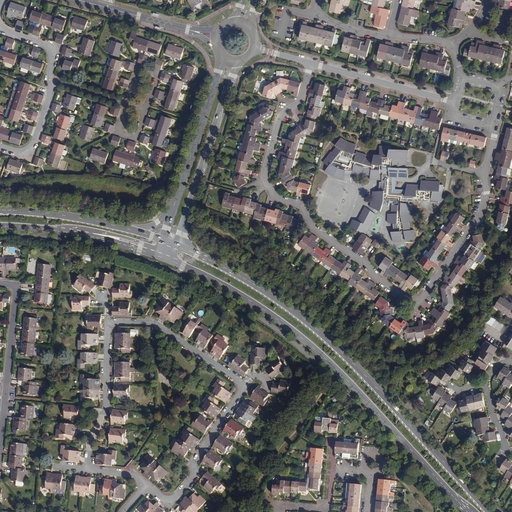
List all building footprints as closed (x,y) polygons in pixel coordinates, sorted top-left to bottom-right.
[(349,0),(332,0),(329,12),(339,14),(342,4),(348,6),(349,0)] [(372,0),(371,6),(382,8),(383,0),(372,0)] [(402,0),(401,6),(411,9),(413,0),(415,0),(419,1),(419,0),(402,0)] [(510,1),(505,0),(493,0),(493,1),(496,1),(498,2),(497,3),(496,3),(495,6),(508,9),(510,1)] [(457,1),(455,9),(464,11),(468,12),(468,9),(467,9),(468,8),(469,8),(472,9),(473,5),(457,1)] [(26,7),(10,2),(7,12),(12,14),(14,15),(22,17),(26,7)] [(382,8),(371,6),(370,13),(375,14),(373,24),(384,27),(388,10),(382,8)] [(417,10),(411,9),(401,6),(397,23),(407,25),(410,16),(415,17),(417,10)] [(451,8),(449,16),(465,20),(466,17),(462,16),(464,11),(455,9),(451,8)] [(40,23),(43,13),(33,10),(30,20),(40,23)] [(52,27),(56,17),(43,13),(40,23),(52,27)] [(87,21),(75,16),(71,27),(75,28),(77,29),(84,31),(87,21)] [(465,20),(449,16),(447,25),(460,28),(460,25),(459,25),(459,23),(461,23),(464,24),(465,20)] [(56,17),(52,27),(62,30),(66,20),(56,17)] [(22,30),(25,22),(18,20),(15,28),(22,30)] [(307,40),(310,28),(305,27),(306,23),(302,22),(298,38),(307,40)] [(310,28),(307,40),(315,42),(319,26),(315,25),(314,29),(310,28)] [(323,45),(326,32),(321,31),(322,27),(319,26),(315,42),(323,45)] [(330,33),(326,32),(323,45),(332,47),(332,43),(334,35),(336,30),(331,29),(330,33)] [(350,53),(354,37),(350,36),(349,40),(344,38),(340,51),(350,53)] [(8,47),(11,38),(8,37),(5,46),(6,46),(5,49),(6,50),(5,51),(2,50),(0,49),(0,60),(4,62),(7,51),(8,47)] [(93,40),(83,37),(78,51),(88,54),(93,40)] [(142,50),(146,52),(149,41),(136,37),(133,47),(140,50),(142,50)] [(354,37),(350,53),(358,55),(361,43),(356,41),(357,38),(354,37)] [(361,42),(361,43),(358,55),(367,58),(371,41),(367,40),(366,44),(366,45),(364,44),(364,43),(361,42)] [(123,44),(112,41),(108,53),(118,57),(119,53),(120,51),(123,44)] [(149,41),(146,52),(149,53),(151,53),(159,56),(162,45),(149,41)] [(476,58),(480,42),(477,41),(476,44),(476,46),(473,45),(473,44),(471,43),(469,50),(464,49),(463,55),(468,56),(476,58)] [(185,47),(170,42),(166,52),(181,57),(185,47)] [(376,56),(385,59),(389,43),(385,42),(384,46),(379,44),(376,56)] [(485,60),(488,48),(483,47),(484,43),(480,42),(476,58),(485,60)] [(389,43),(385,59),(393,61),(396,49),(392,48),(393,44),(389,43)] [(485,60),(493,62),(497,46),(493,45),(492,49),(488,48),(485,60)] [(396,49),(393,61),(402,63),(406,47),(402,46),(401,50),(396,49)] [(497,46),(493,62),(502,65),(505,52),(500,51),(501,47),(497,46)] [(406,47),(402,63),(410,65),(413,53),(410,52),(410,53),(408,53),(408,51),(409,48),(406,47)] [(419,65),(427,68),(431,55),(426,54),(427,50),(423,49),(419,65)] [(12,53),(7,51),(4,62),(14,65),(17,54),(14,53),(12,53)] [(436,70),(440,54),(436,53),(435,56),(431,55),(427,68),(436,70)] [(440,54),(436,70),(444,72),(444,74),(449,75),(450,68),(446,67),(448,59),(444,59),(444,60),(442,59),(442,58),(443,55),(440,54)] [(30,70),(33,60),(28,58),(26,58),(24,57),(20,67),(30,70)] [(74,61),(66,58),(63,68),(71,71),(72,68),(78,71),(82,60),(75,58),(74,61)] [(109,68),(119,72),(121,65),(123,62),(112,58),(109,68)] [(154,67),(161,70),(164,62),(156,59),(154,67)] [(38,61),(33,60),(30,70),(40,73),(43,63),(40,62),(38,61)] [(195,67),(185,64),(182,71),(182,73),(180,77),(191,80),(195,67)] [(107,73),(106,77),(116,80),(118,76),(118,74),(119,72),(109,68),(107,73)] [(116,80),(106,77),(103,87),(113,91),(114,87),(116,88),(116,86),(115,85),(116,80)] [(282,87),(287,89),(290,80),(282,77),(273,82),(279,92),(282,91),(281,88),(282,87)] [(170,89),(181,92),(184,82),(174,79),(170,89)] [(290,80),(287,89),(294,90),(293,95),(297,96),(301,83),(290,80)] [(17,91),(28,94),(29,89),(30,88),(31,84),(20,81),(17,91)] [(276,95),(279,92),(273,82),(265,87),(263,96),(272,98),(273,93),(275,92),(276,95)] [(309,92),(322,96),(325,85),(316,83),(314,90),(310,89),(309,92)] [(343,103),(348,86),(345,86),(344,91),(339,89),(335,101),(343,103)] [(351,105),(354,93),(351,92),(352,88),(348,86),(343,103),(351,105)] [(178,101),(181,92),(170,89),(168,97),(178,101)] [(359,95),(354,93),(350,109),(356,110),(357,107),(360,107),(364,91),(361,90),(359,95)] [(26,98),(28,94),(17,91),(14,99),(25,103),(26,100),(26,98)] [(368,92),(364,91),(360,107),(368,109),(370,100),(371,98),(366,97),(368,92)] [(311,105),(319,107),(322,96),(309,92),(308,96),(312,98),(311,105)] [(175,111),(178,101),(168,97),(164,96),(155,93),(154,97),(165,100),(164,101),(166,102),(164,107),(175,111)] [(82,99),(68,94),(67,97),(65,97),(64,99),(66,99),(64,106),(74,110),(77,103),(80,104),(82,99)] [(43,99),(33,96),(31,96),(30,99),(33,100),(33,102),(41,104),(43,99)] [(379,112),(382,99),(379,98),(377,102),(370,100),(368,109),(367,114),(373,116),(374,111),(379,112)] [(14,99),(11,108),(22,111),(23,107),(24,105),(25,103),(14,99)] [(382,99),(379,112),(390,116),(393,107),(385,105),(386,101),(382,99)] [(398,118),(402,102),(400,101),(398,106),(393,104),(393,107),(390,116),(398,118)] [(398,118),(407,120),(409,110),(410,109),(405,108),(407,103),(402,102),(398,118)] [(264,108),(259,111),(265,119),(272,115),(274,110),(275,110),(276,106),(265,103),(264,108)] [(97,104),(94,114),(105,117),(106,112),(107,111),(108,107),(97,104)] [(322,108),(319,107),(311,105),(307,116),(316,118),(316,115),(320,116),(322,108)] [(121,108),(112,106),(110,113),(118,116),(121,108)] [(409,110),(407,120),(406,121),(415,123),(419,106),(416,106),(415,111),(409,110)] [(423,108),(419,106),(415,123),(423,126),(426,114),(422,113),(423,108)] [(22,111),(11,108),(8,118),(19,121),(20,118),(20,116),(22,111)] [(423,126),(431,128),(435,111),(432,110),(431,115),(426,114),(423,126)] [(260,122),(265,119),(259,111),(251,115),(249,124),(261,127),(262,124),(260,124),(260,122)] [(435,111),(431,128),(439,130),(442,118),(438,117),(439,112),(435,111)] [(58,123),(57,127),(68,130),(72,118),(61,114),(59,121),(58,123)] [(105,117),(94,114),(91,123),(101,127),(103,123),(103,121),(105,117)] [(10,141),(14,131),(0,126),(4,116),(0,115),(0,137),(1,138),(3,139),(10,141)] [(146,121),(155,124),(158,125),(169,128),(172,119),(162,115),(160,120),(158,119),(158,120),(147,117),(146,121)] [(300,126),(305,135),(313,131),(316,122),(307,119),(305,124),(304,125),(303,123),(299,125),(300,126)] [(25,124),(23,131),(31,134),(34,126),(25,124)] [(261,127),(249,124),(248,124),(245,135),(255,137),(256,133),(254,132),(255,130),(257,131),(261,132),(262,127),(261,127)] [(166,137),(169,128),(158,125),(156,134),(166,137)] [(95,129),(85,126),(81,138),(91,141),(93,134),(94,132),(95,129)] [(301,138),(305,135),(300,126),(296,128),(297,129),(293,131),(290,140),(299,143),(301,138)] [(64,140),(68,130),(57,127),(54,137),(64,140)] [(452,129),(444,128),(441,141),(448,142),(449,142),(452,129)] [(456,144),(456,140),(459,131),(452,129),(449,142),(456,144)] [(23,134),(14,131),(10,141),(20,145),(23,134)] [(463,144),(466,145),(469,133),(459,131),(456,140),(463,142),(462,144),(463,144)] [(477,145),(480,136),(469,133),(466,145),(470,146),(471,144),(477,145)] [(156,134),(152,144),(163,147),(166,137),(156,134)] [(121,138),(114,135),(111,144),(118,146),(121,138)] [(243,143),(260,147),(261,144),(255,143),(257,138),(255,137),(245,135),(243,143)] [(484,147),(486,138),(480,136),(477,145),(484,147)] [(285,148),(297,151),(299,143),(290,140),(283,138),(281,142),(287,143),(285,148)] [(440,191),(440,182),(422,181),(422,185),(408,185),(406,193),(399,192),(399,194),(393,193),(393,183),(392,183),(392,177),(408,178),(408,168),(405,168),(409,150),(390,149),(390,147),(379,146),(380,155),(374,155),(373,161),(364,158),(365,155),(355,152),(354,154),(352,153),(354,144),(346,142),(340,138),(334,146),(336,147),(331,153),(330,152),(322,163),(328,166),(323,172),(333,177),(342,181),(344,171),(352,171),(352,174),(359,177),(361,174),(370,176),(368,179),(380,180),(379,177),(382,177),(383,180),(386,180),(386,182),(379,182),(379,191),(372,192),(373,199),(370,207),(381,212),(383,205),(389,206),(390,201),(395,202),(395,206),(392,205),(392,215),(388,215),(388,223),(394,224),(394,232),(392,232),(394,242),(402,241),(402,235),(405,235),(407,242),(416,239),(414,230),(411,230),(409,222),(412,221),(410,212),(413,212),(413,204),(409,204),(410,201),(439,202),(439,200),(441,201),(442,198),(443,191),(440,191)] [(511,139),(505,138),(503,149),(511,150),(511,139)] [(56,142),(52,152),(62,156),(66,146),(56,142)] [(243,143),(241,151),(252,154),(253,154),(254,150),(259,152),(260,147),(243,143)] [(109,152),(95,148),(91,158),(106,163),(109,152)] [(297,151),(285,148),(284,152),(279,151),(278,155),(294,159),(297,151)] [(166,153),(156,149),(155,153),(153,152),(153,154),(155,155),(152,162),(162,165),(166,153)] [(511,150),(503,149),(501,153),(496,152),(496,156),(511,159),(511,150)] [(126,164),(129,154),(126,153),(124,152),(117,150),(113,160),(126,164)] [(238,159),(247,162),(255,164),(256,160),(251,159),(252,154),(241,151),(240,151),(238,159)] [(62,156),(52,152),(51,156),(50,158),(48,164),(58,168),(62,156)] [(133,155),(129,154),(126,164),(139,168),(142,158),(135,156),(133,155)] [(292,168),(294,159),(278,155),(277,158),(282,160),(281,165),(291,167),(292,168)] [(500,161),(499,165),(511,168),(511,159),(496,156),(495,159),(500,161)] [(24,164),(20,163),(19,162),(11,159),(7,170),(20,174),(24,164)] [(246,168),(247,162),(238,159),(235,170),(236,170),(248,173),(248,174),(249,169),(246,168)] [(291,167),(281,165),(279,173),(282,178),(280,180),(282,183),(291,177),(289,172),(291,167)] [(499,165),(496,176),(504,178),(505,174),(510,175),(511,168),(499,165)] [(246,177),(248,173),(236,170),(234,180),(239,188),(248,183),(244,178),(244,177),(246,177)] [(509,179),(504,178),(496,176),(495,176),(495,179),(498,180),(497,188),(506,190),(509,179)] [(291,177),(282,183),(283,186),(285,185),(288,190),(297,192),(299,183),(294,181),(291,177)] [(299,183),(297,192),(296,196),(300,197),(301,193),(308,195),(310,185),(299,182),(299,183)] [(500,200),(501,201),(511,203),(511,191),(507,190),(506,198),(501,196),(500,200)] [(221,206),(233,209),(235,200),(230,198),(230,197),(228,196),(229,194),(225,193),(224,196),(221,206)] [(239,201),(235,200),(233,209),(244,212),(247,199),(242,198),(242,200),(240,199),(239,201)] [(244,212),(254,215),(257,205),(253,204),(253,202),(251,202),(252,200),(247,199),(244,212)] [(510,206),(511,203),(501,201),(498,211),(509,214),(510,206)] [(265,220),(267,211),(262,209),(263,208),(260,208),(261,205),(257,204),(257,205),(254,215),(254,217),(265,220)] [(366,207),(358,221),(357,230),(362,234),(365,236),(376,216),(366,207)] [(265,220),(276,223),(279,211),(279,210),(275,209),(274,211),(272,211),(272,212),(267,211),(265,220)] [(506,225),(509,214),(498,211),(495,210),(494,214),(499,215),(497,223),(498,223),(497,228),(504,230),(505,225),(506,225)] [(275,225),(286,228),(289,217),(285,216),(285,214),(282,214),(283,212),(279,211),(276,223),(275,225)] [(457,212),(450,221),(462,229),(464,226),(460,223),(465,217),(457,212)] [(289,217),(286,228),(286,229),(297,231),(300,222),(295,221),(295,219),(293,218),(294,216),(290,215),(290,216),(289,217)] [(357,230),(358,221),(352,220),(347,228),(355,233),(357,230)] [(460,233),(462,229),(450,221),(444,231),(452,237),(457,230),(460,233)] [(452,237),(444,231),(442,229),(437,236),(439,238),(450,246),(451,246),(453,243),(449,241),(452,237)] [(470,244),(480,250),(485,243),(483,233),(473,235),(475,241),(474,242),(472,241),(470,244)] [(305,250),(314,236),(311,234),(308,238),(304,235),(297,245),(305,250)] [(372,240),(365,236),(362,234),(352,247),(357,250),(362,254),(372,240)] [(317,238),(314,236),(305,250),(312,255),(317,247),(318,245),(314,242),(317,238)] [(380,245),(383,241),(377,237),(372,245),(378,249),(380,245)] [(450,246),(439,238),(432,247),(441,253),(445,246),(448,249),(450,246)] [(481,251),(480,250),(470,244),(469,243),(467,246),(471,249),(467,255),(474,260),(481,251)] [(312,255),(321,262),(329,250),(325,248),(323,251),(317,247),(312,255)] [(436,259),(441,253),(432,247),(426,257),(437,265),(439,262),(436,259)] [(332,253),(329,250),(321,262),(330,268),(336,260),(330,256),(332,253)] [(437,265),(426,257),(424,255),(419,263),(429,269),(432,265),(436,268),(438,265),(437,265)] [(457,259),(458,260),(469,267),(471,268),(476,261),(474,260),(467,255),(464,259),(460,256),(457,259)] [(383,276),(391,265),(392,262),(385,257),(378,267),(382,270),(380,273),(383,276)] [(17,259),(3,258),(3,271),(17,271),(17,259)] [(330,268),(340,275),(348,263),(344,261),(342,264),(336,260),(330,268)] [(454,271),(462,277),(469,267),(458,260),(455,263),(458,265),(454,271)] [(349,282),(355,273),(354,273),(349,269),(351,266),(348,263),(340,275),(349,282)] [(37,277),(49,278),(51,266),(38,264),(37,277)] [(400,271),(391,265),(383,276),(386,278),(389,274),(395,278),(400,271)] [(358,269),(355,273),(349,282),(348,283),(355,288),(360,280),(362,278),(358,275),(361,271),(358,269)] [(100,283),(99,285),(100,287),(102,287),(103,287),(111,289),(115,274),(107,271),(106,273),(101,272),(99,278),(101,278),(103,279),(102,280),(101,280),(100,283)] [(402,289),(410,277),(400,271),(395,278),(401,283),(399,286),(402,289)] [(446,279),(455,286),(456,286),(459,282),(462,284),(463,284),(466,280),(462,277),(454,271),(450,277),(447,275),(445,278),(446,279)] [(411,275),(410,277),(402,289),(405,291),(408,287),(412,290),(418,280),(411,275)] [(82,292),(85,289),(86,287),(88,289),(87,290),(90,293),(96,286),(83,276),(79,281),(74,286),(82,292)] [(49,278),(37,277),(36,290),(48,291),(49,278)] [(442,288),(443,296),(453,295),(452,291),(455,286),(446,279),(444,282),(445,283),(442,288)] [(355,288),(364,295),(372,283),(369,281),(367,284),(360,280),(355,288)] [(372,283),(364,295),(374,301),(380,293),(373,288),(375,285),(372,283)] [(121,289),(121,290),(118,290),(118,288),(113,288),(113,297),(129,298),(129,291),(130,291),(130,284),(121,284),(121,289)] [(47,304),(48,291),(36,290),(34,303),(47,304)] [(454,305),(453,295),(443,296),(444,302),(443,303),(441,301),(439,304),(440,305),(450,312),(454,305)] [(3,298),(0,297),(0,309),(2,310),(2,304),(8,304),(9,297),(3,296),(3,298)] [(83,310),(83,305),(83,303),(86,303),(86,305),(90,305),(90,296),(74,296),(74,303),(73,303),(73,310),(83,310)] [(379,313),(391,311),(391,307),(389,307),(388,301),(380,296),(374,305),(378,308),(379,313)] [(160,318),(163,320),(173,305),(162,297),(158,302),(160,304),(159,306),(156,310),(162,315),(160,318)] [(511,309),(511,310),(498,301),(493,311),(511,323),(511,309)] [(120,302),(120,307),(120,309),(117,309),(117,307),(113,307),(113,314),(111,314),(111,316),(128,317),(128,310),(130,310),(130,303),(120,302)] [(173,305),(163,320),(166,322),(168,319),(174,323),(178,319),(179,317),(181,319),(184,313),(173,305)] [(434,307),(432,310),(447,320),(451,313),(450,312),(440,305),(437,309),(434,307)] [(447,320),(432,310),(430,313),(433,316),(431,320),(440,326),(442,327),(447,320)] [(389,328),(395,319),(390,316),(390,315),(393,314),(393,311),(391,311),(379,313),(381,322),(389,328)] [(93,325),(95,325),(95,326),(98,326),(101,326),(102,325),(102,324),(101,323),(101,315),(86,314),(86,323),(88,323),(88,328),(93,328),(93,326),(93,325)] [(435,333),(440,326),(431,320),(427,317),(425,321),(428,322),(428,324),(423,325),(425,335),(435,333)] [(24,318),(23,331),(35,332),(36,319),(24,318)] [(198,325),(200,322),(198,321),(196,324),(188,319),(183,326),(186,328),(183,333),(183,335),(185,335),(186,335),(189,337),(195,328),(198,325)] [(399,334),(407,323),(404,320),(402,324),(395,319),(389,328),(399,334)] [(425,335),(423,325),(423,320),(418,321),(419,326),(415,326),(417,337),(417,339),(422,338),(426,338),(425,335)] [(506,331),(489,321),(484,327),(502,338),(506,331)] [(410,325),(407,323),(399,334),(407,339),(417,337),(415,326),(409,328),(408,327),(410,325)] [(202,333),(199,336),(200,336),(203,339),(199,345),(204,349),(213,335),(208,332),(204,329),(206,326),(202,324),(198,330),(202,333)] [(116,337),(116,341),(135,341),(135,338),(131,338),(131,329),(122,329),(122,333),(116,333),(115,334),(115,336),(116,337)] [(23,331),(21,343),(34,345),(35,332),(23,331)] [(81,333),(81,340),(81,344),(78,344),(78,349),(86,349),(86,345),(90,345),(90,340),(98,340),(98,334),(81,333)] [(217,344),(214,347),(218,349),(214,355),(219,359),(229,346),(223,342),(220,340),(222,337),(218,334),(213,341),(217,344)] [(135,341),(116,341),(116,344),(115,345),(115,347),(116,349),(121,349),(121,352),(130,352),(131,343),(134,344),(135,341)] [(32,357),(34,345),(21,343),(20,356),(32,357)] [(486,367),(492,358),(490,358),(491,357),(491,356),(494,351),(483,344),(479,349),(482,351),(474,365),(483,370),(484,369),(485,370),(487,367),(486,367)] [(258,349),(251,349),(250,365),(259,365),(260,361),(258,361),(258,358),(260,358),(264,358),(265,348),(260,348),(260,346),(258,346),(258,349)] [(85,363),(89,363),(89,359),(97,359),(97,352),(81,352),(81,358),(81,363),(78,363),(78,368),(85,368),(85,363)] [(234,362),(231,367),(244,376),(249,369),(245,366),(244,368),(241,366),(243,364),(245,361),(237,355),(235,359),(233,358),(232,360),(234,362)] [(115,369),(134,370),(134,367),(130,367),(130,358),(121,358),(121,361),(115,361),(114,362),(114,364),(115,365),(115,369)] [(272,367),(273,369),(271,370),(269,369),(266,371),(271,379),(284,370),(280,364),(283,362),(282,360),(280,362),(277,358),(269,363),(272,367)] [(436,378),(429,374),(425,381),(434,386),(435,385),(436,386),(439,381),(446,385),(449,379),(448,378),(449,377),(450,378),(456,381),(462,371),(468,375),(470,372),(470,371),(472,368),(469,366),(471,362),(464,358),(462,361),(461,361),(458,365),(459,366),(458,368),(455,366),(453,370),(449,368),(445,375),(440,371),(436,378)] [(18,382),(24,382),(30,383),(31,370),(19,368),(18,382)] [(134,372),(134,370),(115,369),(115,373),(114,374),(114,376),(115,377),(121,377),(121,381),(130,381),(130,372),(134,372)] [(509,373),(503,369),(497,379),(503,383),(501,386),(508,391),(511,386),(511,384),(511,377),(508,375),(509,373)] [(83,383),(83,389),(99,390),(100,390),(100,383),(92,383),(92,378),(88,378),(88,374),(81,374),(80,378),(83,378),(83,383)] [(225,403),(229,398),(223,394),(225,390),(222,387),(224,384),(218,379),(215,383),(218,385),(215,389),(211,394),(225,403)] [(279,384),(279,386),(276,386),(276,384),(272,383),(270,392),(286,395),(287,388),(291,389),(291,387),(289,386),(290,382),(280,380),(279,384)] [(30,383),(24,382),(23,395),(25,395),(24,397),(33,398),(33,396),(35,396),(36,387),(36,383),(30,383)] [(121,394),(121,396),(121,397),(127,398),(127,392),(129,392),(129,384),(114,384),(114,391),(113,392),(113,395),(114,396),(117,396),(119,396),(119,394),(121,394)] [(259,390),(256,388),(250,397),(263,407),(267,400),(266,399),(269,395),(264,391),(263,393),(262,394),(260,392),(261,391),(259,390)] [(99,390),(83,389),(80,389),(80,392),(84,392),(84,401),(93,401),(93,397),(99,398),(100,397),(100,394),(99,394),(99,390)] [(438,391),(437,390),(432,399),(438,403),(437,405),(442,407),(444,408),(444,410),(443,411),(450,415),(456,405),(450,402),(449,403),(448,402),(449,401),(450,399),(445,395),(444,396),(443,395),(444,394),(444,393),(439,390),(438,391)] [(212,409),(215,405),(211,402),(213,399),(207,395),(205,398),(207,400),(204,404),(201,409),(215,418),(218,413),(212,409)] [(466,402),(460,403),(461,404),(460,404),(459,405),(461,415),(469,413),(469,412),(485,408),(482,395),(466,399),(466,402)] [(511,418),(510,417),(511,415),(511,412),(506,409),(509,404),(502,400),(499,406),(497,409),(498,410),(497,412),(500,413),(501,412),(503,414),(501,417),(502,418),(502,419),(507,422),(505,426),(507,427),(506,428),(511,431),(508,436),(511,438),(511,418)] [(239,407),(254,418),(256,416),(253,414),(258,406),(250,401),(248,404),(243,401),(242,401),(241,403),(241,404),(239,407)] [(75,417),(78,417),(79,416),(79,414),(78,413),(79,406),(64,404),(63,412),(65,412),(64,418),(70,418),(70,417),(70,415),(72,415),(72,417),(75,417)] [(23,406),(21,419),(27,419),(33,420),(35,407),(23,406)] [(254,418),(239,407),(237,411),(235,411),(234,412),(235,414),(239,417),(237,420),(245,426),(250,418),(253,420),(254,418)] [(117,420),(119,420),(119,422),(119,424),(125,424),(125,419),(127,419),(128,411),(112,409),(112,417),(111,417),(111,420),(111,421),(115,422),(117,422),(117,420)] [(211,425),(211,424),(208,422),(206,421),(205,422),(204,421),(205,420),(205,418),(200,415),(197,419),(196,418),(191,425),(204,434),(208,428),(210,427),(211,425)] [(27,419),(21,419),(15,418),(13,431),(26,433),(27,419)] [(322,431),(326,431),(327,419),(323,418),(323,423),(315,422),(314,432),(322,433),(322,431)] [(231,432),(230,433),(229,434),(234,438),(237,433),(239,435),(244,428),(231,419),(227,425),(225,426),(224,428),(224,429),(227,431),(229,432),(230,431),(231,432)] [(327,419),(326,431),(331,432),(330,434),(337,434),(338,425),(331,424),(332,419),(327,419)] [(486,427),(487,427),(489,427),(487,419),(473,422),(477,438),(483,437),(485,444),(495,442),(495,440),(496,440),(495,434),(489,435),(488,429),(486,429),(486,428),(486,427)] [(69,430),(77,431),(77,424),(61,422),(60,429),(60,433),(57,433),(56,437),(64,438),(64,434),(69,434),(69,430)] [(180,440),(193,450),(197,444),(191,440),(193,436),(190,434),(192,430),(186,426),(183,429),(186,431),(183,435),(180,440)] [(109,438),(109,439),(113,440),(115,440),(115,438),(117,439),(117,440),(117,442),(123,442),(124,437),(126,437),(126,429),(110,428),(110,435),(109,436),(109,438)] [(213,444),(214,445),(216,446),(218,448),(219,447),(221,448),(220,449),(219,450),(224,454),(227,449),(228,450),(233,444),(220,435),(216,441),(215,441),(213,444)] [(355,458),(358,458),(360,441),(338,438),(338,440),(337,440),(335,458),(355,460),(355,458)] [(194,450),(193,450),(180,440),(179,439),(171,451),(177,455),(178,453),(180,454),(184,457),(189,451),(192,453),(194,450)] [(10,456),(23,457),(24,444),(12,443),(10,456)] [(65,450),(64,455),(64,461),(80,463),(81,456),(73,455),(74,451),(69,450),(70,446),(62,445),(61,450),(65,450)] [(308,452),(308,455),(323,457),(324,449),(312,448),(312,451),(310,453),(308,452)] [(109,454),(104,454),(104,458),(97,457),(96,464),(112,466),(113,459),(113,455),(117,455),(117,451),(109,450),(109,454)] [(210,463),(209,464),(209,466),(214,469),(216,465),(218,466),(222,459),(210,450),(206,456),(204,457),(203,459),(203,460),(206,462),(208,463),(209,462),(210,463)] [(146,477),(158,464),(147,455),(143,460),(145,461),(144,463),(140,467),(146,472),(143,475),(146,477)] [(323,457),(308,455),(307,459),(309,459),(311,460),(310,463),(322,464),(323,457)] [(23,457),(10,456),(9,468),(13,469),(22,470),(23,457)] [(505,461),(496,456),(491,463),(500,468),(505,461)] [(511,480),(511,481),(511,482),(511,483),(511,484),(511,468),(511,469),(511,468),(511,467),(511,466),(511,464),(510,464),(510,463),(508,461),(507,463),(505,462),(500,470),(506,475),(505,477),(509,479),(511,480)] [(306,470),(322,472),(322,464),(310,463),(310,466),(309,467),(306,467),(306,470)] [(169,473),(158,464),(146,477),(149,480),(151,477),(157,482),(161,478),(162,476),(164,478),(169,473)] [(25,470),(22,470),(13,469),(12,482),(24,483),(25,470)] [(322,472),(306,470),(306,474),(307,474),(309,475),(309,478),(312,478),(320,479),(321,479),(322,472)] [(53,493),(55,474),(52,474),(51,472),(48,472),(47,473),(46,479),(43,479),(42,488),(51,488),(50,493),(53,493)] [(205,480),(207,482),(206,483),(203,487),(211,494),(214,490),(215,491),(217,489),(214,487),(219,482),(207,472),(201,478),(204,481),(205,480)] [(59,475),(55,474),(53,493),(64,494),(64,490),(65,490),(66,481),(62,481),(63,475),(62,474),(60,474),(59,475)] [(82,496),(84,477),(81,476),(80,475),(77,475),(76,477),(76,482),(72,481),(71,491),(80,491),(80,496),(82,496)] [(84,477),(82,496),(85,496),(85,492),(94,493),(95,484),(91,483),(92,478),(91,477),(89,477),(88,477),(84,477)] [(111,499),(111,497),(113,480),(109,479),(108,478),(106,478),(105,479),(104,485),(101,484),(100,494),(109,494),(108,498),(111,499)] [(308,483),(301,482),(300,492),(307,493),(307,491),(311,491),(311,490),(312,478),(309,478),(308,483)] [(320,479),(312,478),(311,490),(319,490),(320,479)] [(113,479),(113,480),(111,497),(125,498),(125,492),(123,492),(123,490),(124,484),(116,484),(117,479),(113,479)] [(379,487),(391,488),(391,484),(392,483),(395,483),(395,480),(379,479),(379,487)] [(285,492),(286,481),(282,481),(281,486),(274,485),(273,495),(280,495),(281,494),(285,494),(285,492)] [(286,481),(285,492),(292,493),(293,482),(286,481)] [(300,494),(300,492),(301,482),(293,482),(292,493),(300,494)] [(345,506),(359,508),(362,485),(347,484),(345,506)] [(390,491),(391,488),(379,487),(378,494),(393,496),(394,492),(392,492),(390,491)] [(183,499),(184,500),(196,511),(206,501),(201,496),(199,498),(197,497),(193,493),(188,499),(185,496),(183,499)] [(377,502),(389,503),(389,500),(391,498),(393,499),(393,496),(378,494),(377,502)] [(198,511),(196,511),(184,500),(182,502),(181,503),(179,504),(179,506),(183,510),(181,511),(193,511),(194,511),(198,511)] [(153,511),(159,506),(156,504),(153,507),(148,502),(144,506),(143,508),(141,506),(136,511),(137,511),(153,511)] [(377,502),(376,509),(392,511),(392,507),(391,507),(389,506),(389,503),(377,502)]
